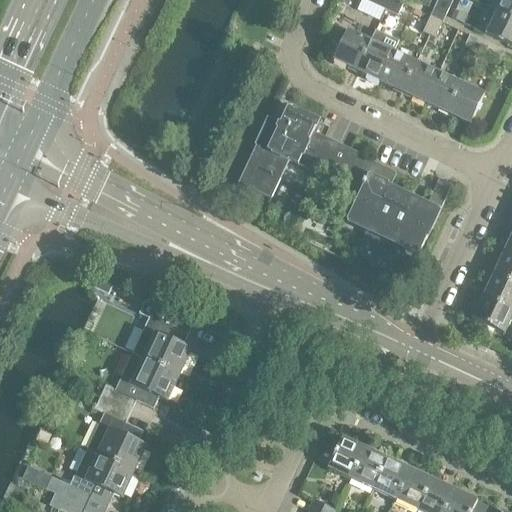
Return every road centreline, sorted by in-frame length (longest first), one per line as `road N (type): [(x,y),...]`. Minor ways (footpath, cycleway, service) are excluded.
road 1 (residential): [(511,477),(342,403),(313,415),(266,506)]
road 2 (residential): [(498,174),(300,81),(292,52),(316,0)]
road 3 (tertiary): [(288,292),(20,162)]
road 4 (residential): [(204,476),(288,292)]
road 5 (residential): [(413,350),(498,174)]
road 6 (secondary): [(20,162),(98,0)]
road 7 (tertiary): [(413,350),(288,292)]
